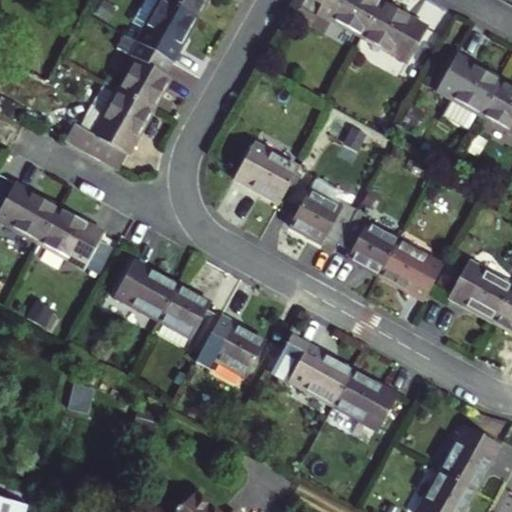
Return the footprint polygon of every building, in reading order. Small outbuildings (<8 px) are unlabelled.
[(165,0),(160,0),(136,43),(170,62),(195,17),(165,0)] [(165,0),(195,17),(204,0),(165,0)] [(362,37),(382,3),(376,0),(301,0),(296,11),(312,20),(309,24),(323,32),(330,19),(362,37)] [(382,3),(362,37),(406,61),(425,27),(382,3)] [(151,110),(169,78),(163,74),(170,62),(136,43),(130,54),(137,58),(118,92),(151,110)] [(480,116),(500,81),(457,57),(438,92),(456,103),(447,118),(472,132),(480,116)] [(511,87),(500,81),(480,116),(511,134),(511,87)] [(126,154),(151,110),(118,92),(105,84),(79,129),(74,126),(65,143),(117,171),(126,154)] [(233,179),(278,204),(298,169),(253,144),(233,179)] [(0,210),(0,221),(40,244),(59,210),(14,185),(0,210)] [(325,238),(338,245),(358,210),(344,203),(341,209),(309,192),(290,226),(322,244),(325,238)] [(103,235),(59,210),(40,244),(84,269),(103,235)] [(369,217),(358,210),(338,245),(351,252),(348,258),(380,276),(399,241),(366,223),(369,217)] [(380,276),(424,301),(443,267),(399,241),(380,276)] [(115,297),(159,321),(178,287),(134,263),(115,297)] [(449,297),(494,322),(511,288),(511,286),(469,263),(449,297)] [(207,311),(210,305),(178,287),(159,321),(191,340),(188,346),(201,353),(220,319),(207,311)] [(511,288),(494,322),(511,332),(511,288)] [(220,319),(201,353),(245,378),(264,344),(220,319)] [(333,407),(352,372),(290,338),(271,373),(333,407)] [(352,372),(333,407),(378,433),(397,398),(352,372)] [(464,427),(440,471),(475,490),(499,447),(464,427)] [(462,511),(475,490),(440,471),(417,511),(462,511)] [(218,511),(232,511),(233,511),(204,485),(197,492),(218,511)] [(233,511),(232,511),(218,511),(197,492),(178,511),(233,511)] [(0,500),(0,511),(26,511),(28,508),(0,500)]
